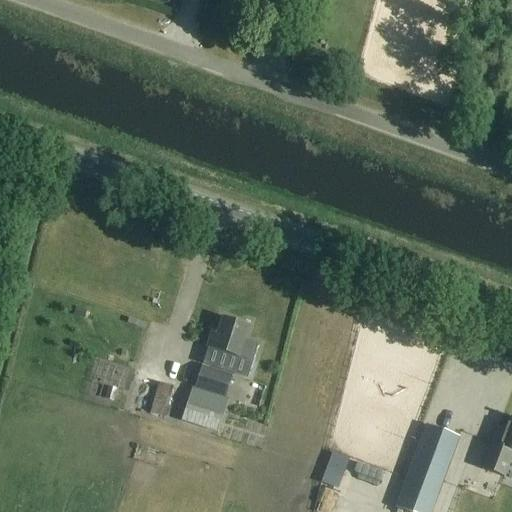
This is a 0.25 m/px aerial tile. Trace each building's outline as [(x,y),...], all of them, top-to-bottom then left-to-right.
[(244,340),(249,326),(226,319),(222,333),(213,330),(208,346),(255,361),(260,345),(244,340)] [(194,390),(192,389),(181,422),(218,434),(224,418),(222,417),(227,400),(225,400),(232,377),(201,367),(194,390)] [(167,419),(170,408),(167,407),(172,388),(158,385),(150,415),(167,419)] [(142,426),(145,394),(121,392),(119,424),(142,426)] [(511,426),(507,425),(500,448),(492,445),(490,449),(479,445),(471,468),(505,479),(511,458),(511,426)] [(430,511),(458,438),(438,431),(426,426),(395,509),(403,511),(430,511)] [(333,455),(327,469),(341,475),(347,460),(333,455)]
